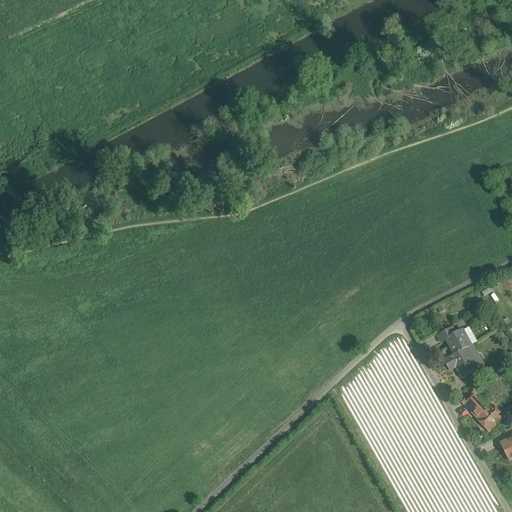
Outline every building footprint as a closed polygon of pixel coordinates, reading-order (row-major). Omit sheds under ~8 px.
[(453,329),(438,337),(442,344),(447,341),(446,341),(456,335),(453,329)] [(456,335),(446,341),(447,341),(452,350),(453,350),(456,355),(467,349),(471,346),(463,331),(456,335)] [(456,355),(451,358),(444,362),(450,371),(456,368),(463,379),(479,370),(467,349),(456,355)] [(490,368),(477,374),(479,379),(492,373),(490,368)] [(482,404),(473,394),(462,404),(472,413),(482,404)] [(493,406),(490,408),(484,402),(482,404),(472,413),(477,419),(477,420),(491,435),(507,420),(493,406)] [(511,439),(501,444),(509,461),(511,459),(511,439)]
